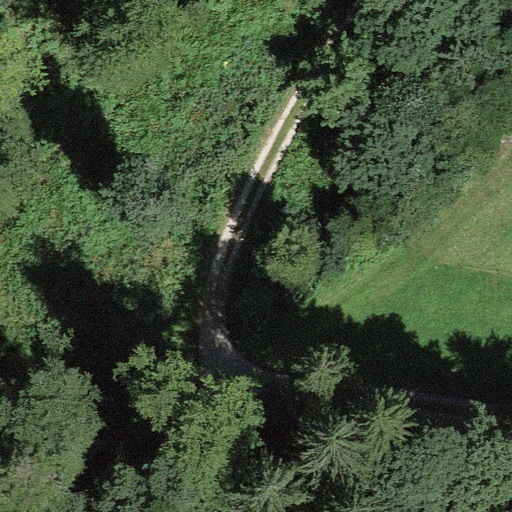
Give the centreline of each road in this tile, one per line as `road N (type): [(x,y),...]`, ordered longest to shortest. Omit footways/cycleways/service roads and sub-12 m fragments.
road 1 (track): [(192,511),(182,360),(187,306),(249,168),(369,0)]
road 2 (track): [(511,419),(420,407),(265,353),(187,306)]
